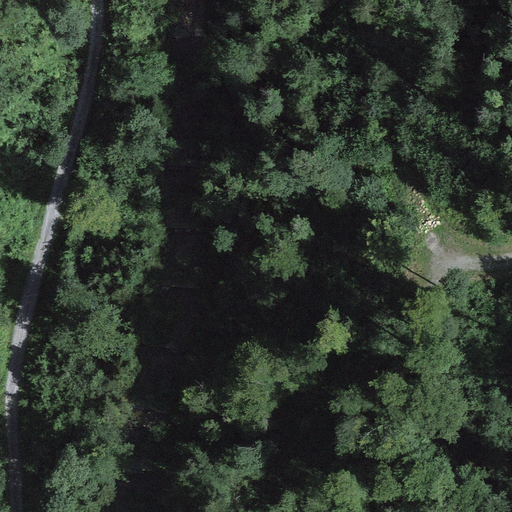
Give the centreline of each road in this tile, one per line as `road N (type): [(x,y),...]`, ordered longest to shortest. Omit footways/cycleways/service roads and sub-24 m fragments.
road 1 (track): [(14,511),(11,374),(27,289),(88,89),(97,0)]
road 2 (track): [(511,259),(471,260),(440,243),(328,0)]
